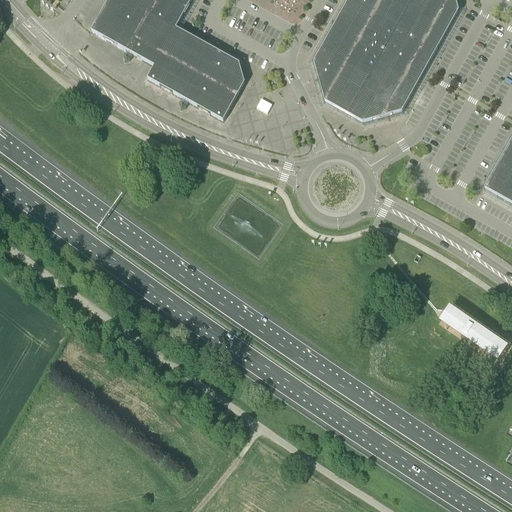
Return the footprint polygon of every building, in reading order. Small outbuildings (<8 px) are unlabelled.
[(217,53),(176,31),(121,0),(109,0),(98,21),(91,33),(154,68),(147,81),(223,124),(245,85),(239,66),(223,57),(221,57),(217,55),(217,53)] [(121,0),(176,31),(185,15),(184,13),(186,10),(188,9),(193,0),(121,0)] [(349,0),(349,2),(399,30),(416,0),(349,0)] [(416,0),(399,30),(385,55),(371,80),(409,101),(432,60),(431,58),(433,55),(435,54),(458,13),(454,0),(416,0)] [(326,46),(321,52),(371,80),(385,55),(399,30),(349,2),(347,5),(347,7),(346,10),(344,11),(326,43),(326,45),(326,46)] [(409,101),(371,80),(321,52),(313,65),(324,104),(363,125),(402,114),(404,111),(403,109),(405,105),(407,105),(409,101)] [(501,162),(500,162),(484,191),(511,206),(511,140),(503,156),(504,156),(501,162)] [(448,306),(436,323),(495,363),(507,345),(448,306)]
